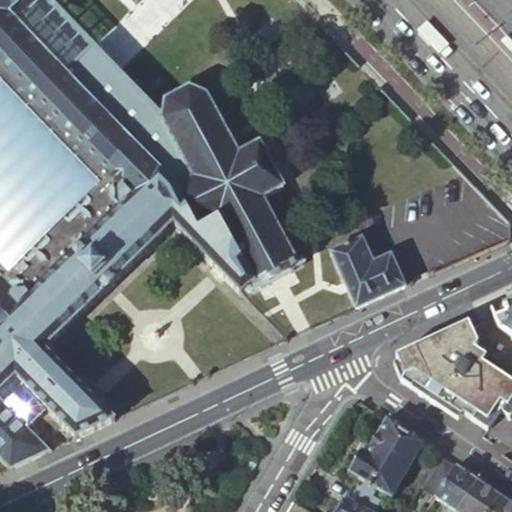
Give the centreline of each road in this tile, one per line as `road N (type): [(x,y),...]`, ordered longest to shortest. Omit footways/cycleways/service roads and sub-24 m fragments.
road 1 (tertiary): [(0,505),(334,353)]
road 2 (residential): [(334,353),(511,483)]
road 3 (primary): [(366,0),(511,153)]
road 4 (tertiary): [(334,353),(511,268)]
road 5 (residential): [(334,353),(248,511)]
